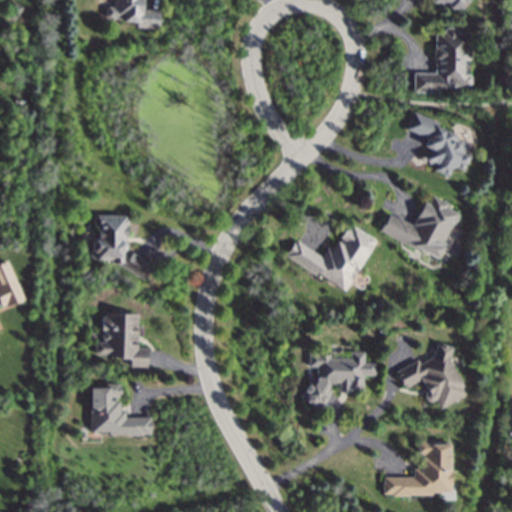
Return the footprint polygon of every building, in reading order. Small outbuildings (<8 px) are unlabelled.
[(157,29),(158,10),(141,8),(141,0),(112,0),(112,6),(105,5),(103,18),(135,21),(135,27),(157,29)] [(430,0),(430,1),(448,1),(448,8),(466,7),(466,0),(430,0)] [(433,72),(412,72),(412,88),(469,88),(469,73),(461,73),(461,59),(469,58),(469,31),(455,31),(455,29),(433,29),(433,72)] [(404,129),(425,137),(422,146),(426,147),(422,159),(434,164),(432,170),(446,175),(450,166),(462,171),(468,154),(459,152),(464,138),(434,127),(436,121),(411,112),(404,129)] [(411,224),(386,213),(378,232),(436,258),(456,212),(445,207),(447,203),(430,195),(426,202),(422,200),(411,224)] [(124,214),(91,214),(91,225),(96,228),(96,239),(89,239),(89,250),(101,256),(102,256),(141,278),(150,263),(129,252),(126,257),(119,254),(123,247),(124,237),(124,235),(124,214)] [(374,239),(347,222),(330,250),(324,247),(319,255),(293,239),(283,255),(342,290),(374,239)] [(0,306),(22,297),(6,259),(0,261),(0,306)] [(135,313),(100,312),(100,342),(93,342),(93,356),(127,357),(127,366),(145,366),(145,347),(135,347),(135,313)] [(448,358),(451,346),(435,342),(431,356),(420,361),(414,360),(393,370),(402,387),(419,379),(424,389),(423,394),(426,402),(434,398),(438,408),(459,398),(461,387),(448,358)] [(306,355),(306,365),(314,365),(314,378),(303,378),(303,403),(326,403),(326,382),(336,382),(337,391),(360,391),(360,374),(373,374),(373,362),(362,362),(362,351),(348,351),(348,355),(306,355)] [(88,386),(87,433),(149,434),(149,416),(122,416),(122,410),(117,410),(117,398),(118,398),(118,382),(102,382),(102,387),(88,386)] [(448,493),(448,440),(416,440),(416,453),(419,453),(419,468),(411,468),(411,476),(380,476),(380,493),(448,493)]
